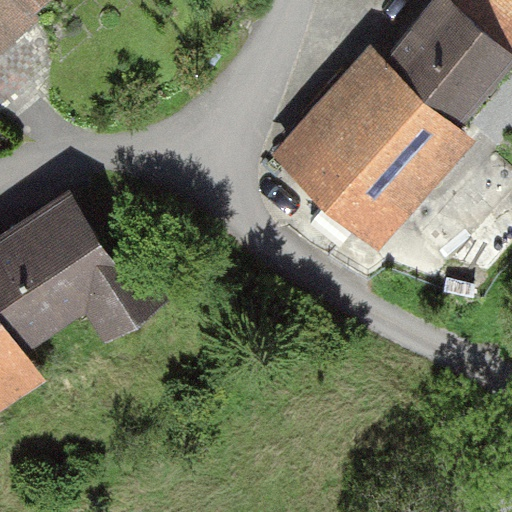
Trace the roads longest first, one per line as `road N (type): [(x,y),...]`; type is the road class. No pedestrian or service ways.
road 1 (residential): [(204,168),(325,283),(511,387)]
road 2 (residential): [(204,168),(114,157),(43,160),(0,178)]
road 3 (residential): [(302,0),(290,33),(204,168)]
